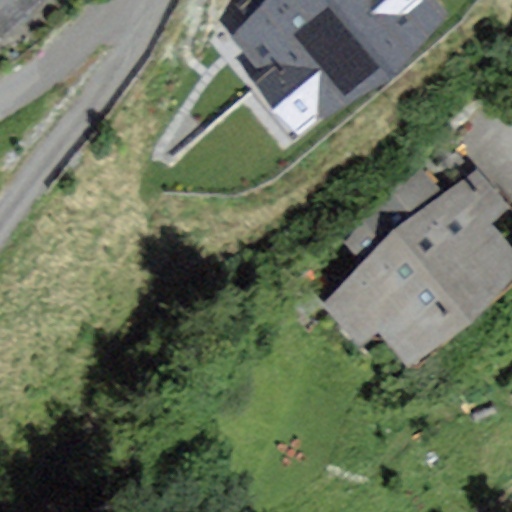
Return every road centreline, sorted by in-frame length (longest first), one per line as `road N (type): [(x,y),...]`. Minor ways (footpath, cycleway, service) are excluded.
road 1 (residential): [(156,0),(104,92),(0,231)]
road 2 (residential): [(147,0),(0,97)]
